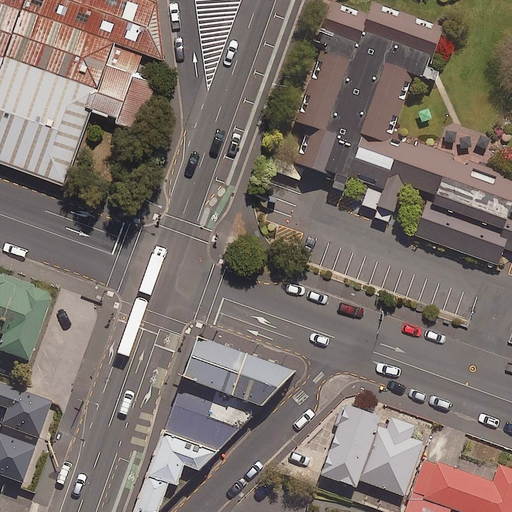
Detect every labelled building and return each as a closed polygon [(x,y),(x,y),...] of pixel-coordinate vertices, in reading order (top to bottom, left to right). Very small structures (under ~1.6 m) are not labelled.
[(0,0),(0,158),(65,182),(94,108),(142,125),(159,78),(137,71),(145,50),(165,56),(158,0),(0,0)] [(511,180),(505,178),(506,173),(421,143),(419,147),(394,137),(414,75),(438,83),(446,59),(437,56),(446,27),(374,2),(370,14),(333,1),(317,43),(324,45),(297,122),(309,127),(296,163),(383,194),(379,206),(395,213),(405,185),(433,195),(416,238),(501,269),(506,255),(507,251),(511,252),(511,180)] [(59,285),(0,264),(0,357),(29,368),(59,285)] [(180,384),(259,408),(292,373),(194,339),(180,384)] [(19,376),(0,369),(0,420),(2,422),(19,376)] [(164,435),(216,453),(259,408),(180,384),(166,430),(164,435)] [(378,419),(343,407),(319,477),(354,489),(378,419)] [(413,428),(383,417),(360,482),(402,497),(421,444),(408,440),(413,428)] [(164,435),(157,433),(130,511),(159,511),(216,453),(164,435)] [(0,473),(25,483),(38,447),(1,434),(0,437),(0,473)] [(492,484),(424,460),(404,511),(511,511),(511,471),(498,467),(492,484)]
